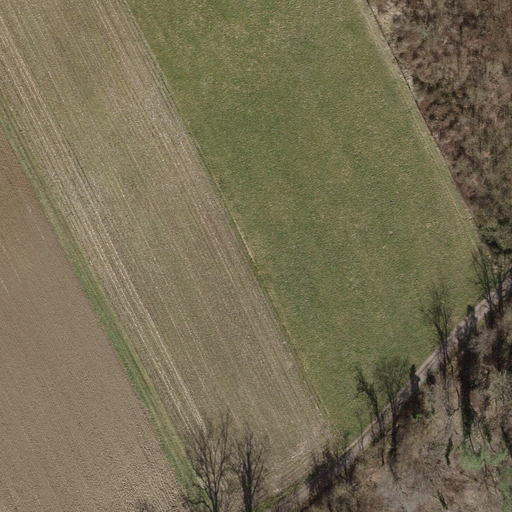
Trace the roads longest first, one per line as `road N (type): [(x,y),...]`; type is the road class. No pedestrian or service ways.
road 1 (track): [(203,511),(0,97)]
road 2 (track): [(511,281),(361,446),(278,511)]
